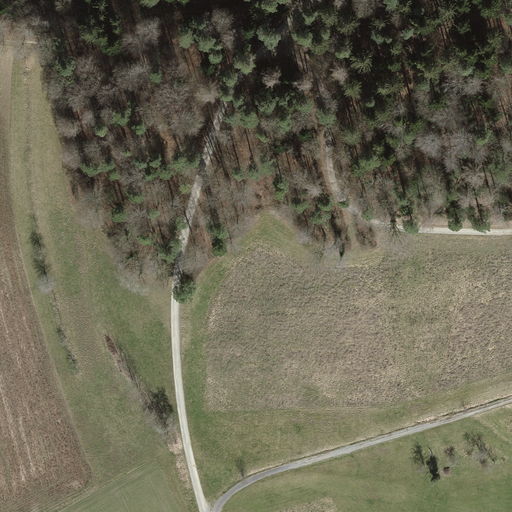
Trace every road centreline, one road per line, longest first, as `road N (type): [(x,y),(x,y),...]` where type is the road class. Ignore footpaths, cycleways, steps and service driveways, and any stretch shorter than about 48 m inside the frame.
road 1 (track): [(272,42),(219,114),(173,299),(181,422),(203,511)]
road 2 (track): [(511,234),(415,233),(353,215),(335,194),(318,79),(272,42)]
road 3 (track): [(217,511),(242,485),(511,401)]
